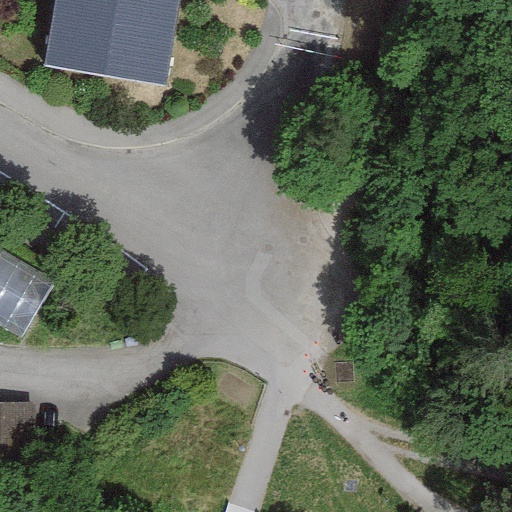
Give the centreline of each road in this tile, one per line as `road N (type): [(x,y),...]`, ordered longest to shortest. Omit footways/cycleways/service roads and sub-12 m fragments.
road 1 (track): [(402,0),(289,375)]
road 2 (residential): [(289,375),(210,258),(0,140)]
road 3 (track): [(289,375),(422,454),(511,478)]
road 4 (track): [(354,414),(433,511)]
